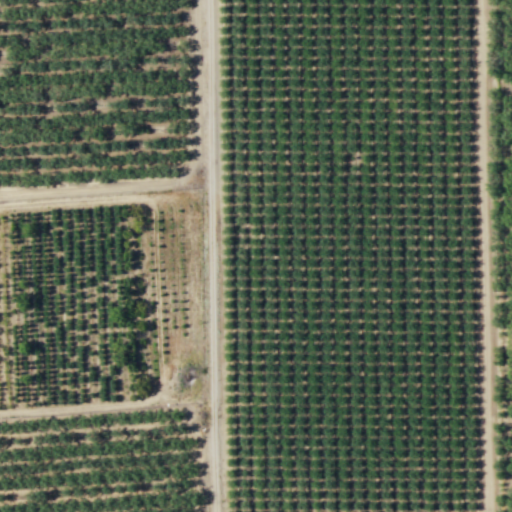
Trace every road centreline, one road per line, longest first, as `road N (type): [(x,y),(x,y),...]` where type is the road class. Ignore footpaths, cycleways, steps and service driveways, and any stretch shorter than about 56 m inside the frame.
road 1 (track): [(208,0),(213,511)]
road 2 (track): [(480,0),(483,511)]
